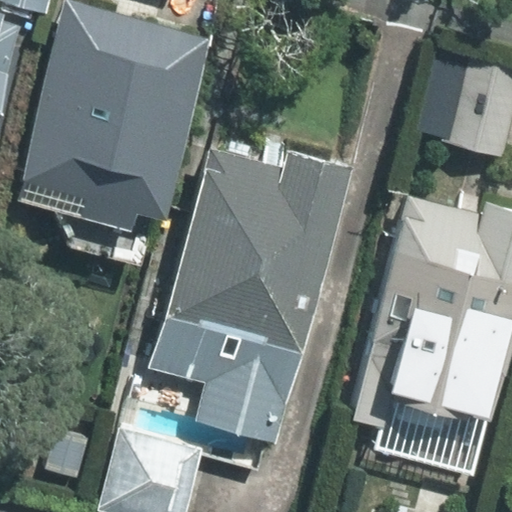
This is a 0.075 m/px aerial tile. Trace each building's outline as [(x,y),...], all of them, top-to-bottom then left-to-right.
[(6,0),(0,0),(0,124),(25,7),(6,3),(6,0)] [(134,0),(56,0),(17,221),(127,241),(162,247),(204,12),(134,0)] [(511,139),(511,135),(511,66),(447,52),(432,121),(511,139)] [(280,434),(355,151),(295,135),(289,155),(217,136),(156,365),(200,377),(191,411),(280,434)] [(502,428),(511,388),(511,222),(409,197),(361,394),(502,428)] [(187,511),(202,438),(119,421),(104,498),(174,511),(187,511)]
